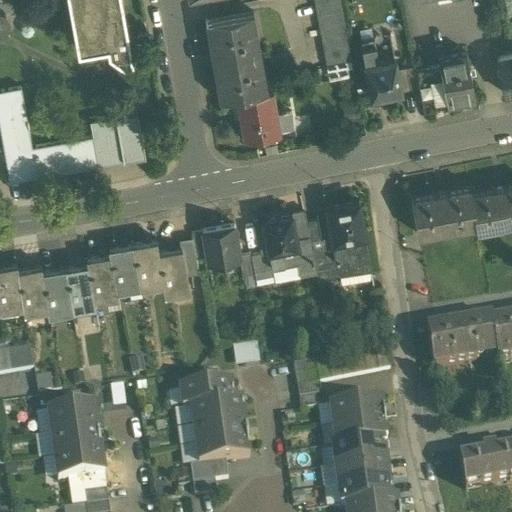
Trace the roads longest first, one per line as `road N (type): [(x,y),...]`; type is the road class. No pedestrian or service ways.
road 1 (residential): [(372,151),(428,511)]
road 2 (tertiary): [(206,186),(0,223)]
road 3 (residential): [(206,186),(170,0)]
road 4 (tertiary): [(372,151),(206,186)]
road 5 (tertiary): [(511,125),(372,151)]
road 6 (residential): [(254,376),(274,511)]
